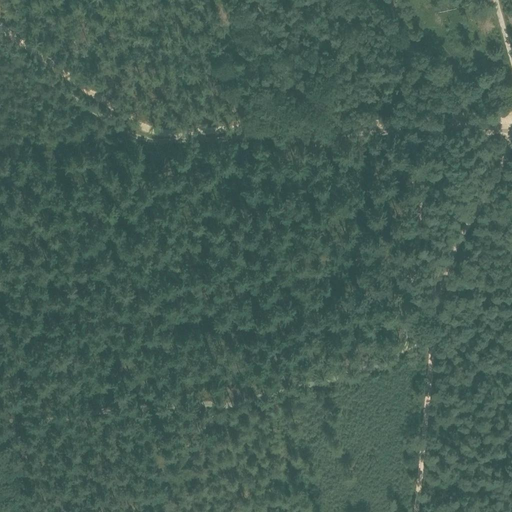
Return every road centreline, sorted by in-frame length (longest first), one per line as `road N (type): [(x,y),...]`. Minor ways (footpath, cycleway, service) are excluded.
road 1 (track): [(0,22),(158,134),(511,123)]
road 2 (track): [(511,144),(442,255),(432,287),(413,511)]
road 3 (track): [(0,145),(162,138)]
